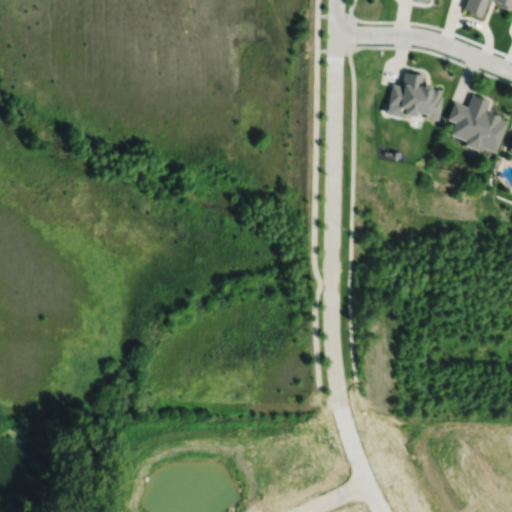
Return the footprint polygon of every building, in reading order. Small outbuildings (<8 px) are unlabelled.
[(511,0),(511,1),(507,9),(501,7),(496,5),(497,2),(491,0),(484,0),(484,1),(483,3),(480,11),(479,11),(478,16),(465,11),(466,10),(460,8),(463,0),(511,0)] [(389,82),(399,84),(400,82),(399,80),(401,70),(420,73),(418,83),(425,85),(425,83),(429,84),(428,86),(438,89),(437,95),(439,96),(435,119),(432,118),(430,119),(426,118),(424,116),(422,116),(422,113),(412,111),(411,115),(401,113),(401,116),(383,112),(389,82)] [(451,100),(464,105),(469,93),(485,99),(482,109),(488,111),(496,115),(496,117),(503,120),(491,151),(475,145),(473,148),(461,144),(462,140),(447,133),(451,121),(444,118),(451,100)] [(407,436),(440,422),(455,457),(435,465),(436,469),(417,477),(409,458),(415,455),(407,436)] [(272,447),(303,437),(307,448),(310,447),(316,468),(296,474),(295,470),(278,475),(272,456),(275,455),(272,447)]
